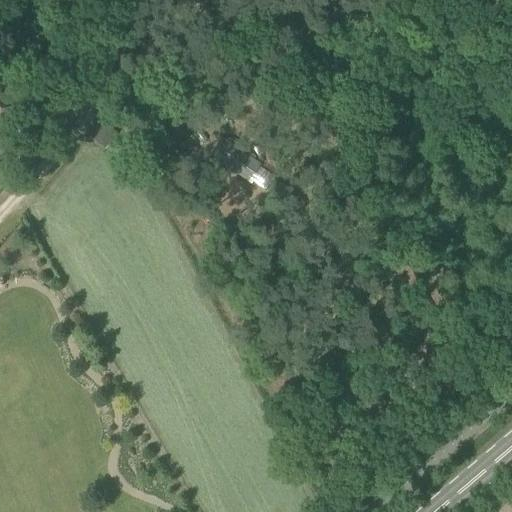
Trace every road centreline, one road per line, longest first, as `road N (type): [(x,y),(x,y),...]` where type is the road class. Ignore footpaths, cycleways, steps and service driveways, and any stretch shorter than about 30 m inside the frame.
road 1 (track): [(90,116),(181,58),(241,36),(402,0)]
road 2 (track): [(0,216),(90,116)]
road 3 (track): [(90,116),(134,0)]
